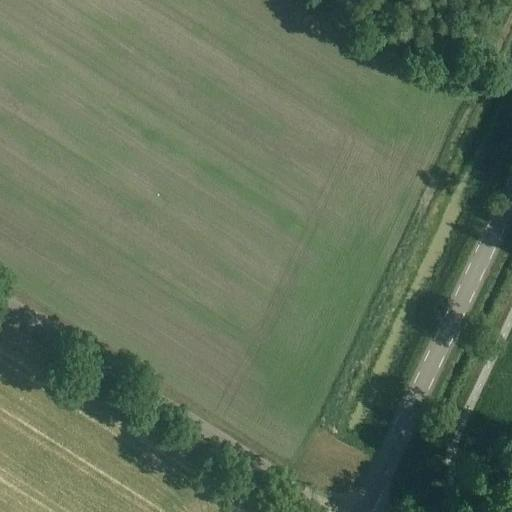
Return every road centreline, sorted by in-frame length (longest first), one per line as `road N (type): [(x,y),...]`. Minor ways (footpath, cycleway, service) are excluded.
road 1 (unclassified): [(327,511),(0,301)]
road 2 (tertiary): [(360,511),(511,198)]
